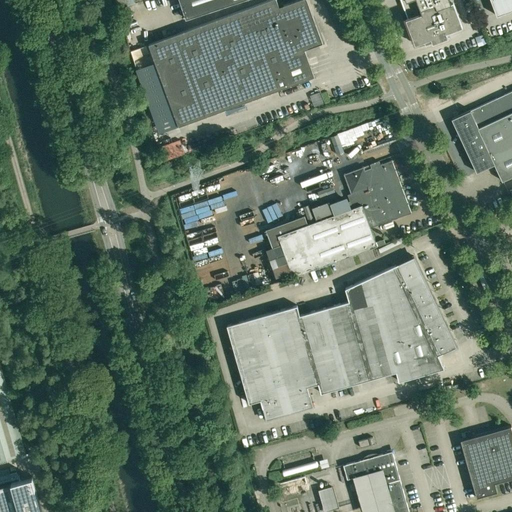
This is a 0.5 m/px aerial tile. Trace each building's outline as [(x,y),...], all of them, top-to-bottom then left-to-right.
[(276,0),(269,0),(149,44),(178,126),(314,76),(304,49),(318,44),(318,46),(325,44),(314,15),(312,15),(306,0),(297,0),(279,7),(276,0)] [(179,0),(186,19),(242,0),(179,0)] [(400,0),(402,2),(409,10),(406,13),(408,19),(406,19),(415,44),(417,43),(424,40),(426,45),(448,37),(446,32),(460,27),(462,27),(453,2),(451,3),(449,0),(400,0)] [(511,0),(491,0),(497,15),(511,9),(511,0)] [(475,37),(478,46),(487,43),(485,37),(481,39),(480,36),(475,37)] [(489,153),(480,134),(509,121),(506,114),(511,111),(511,90),(452,119),(471,159),(479,154),(480,157),(489,153)] [(323,103),(319,92),(310,96),(314,107),(323,103)] [(479,154),(471,159),(477,172),(494,164),(502,181),(511,176),(511,111),(506,114),(509,121),(480,134),(489,153),(480,157),(479,154)] [(353,170),(343,174),(347,183),(347,184),(351,194),(354,193),(357,201),(350,203),(352,208),(362,204),(371,227),(384,222),(388,221),(389,221),(411,213),(408,205),(408,204),(408,203),(407,203),(402,188),(402,187),(402,188),(402,187),(395,170),(396,170),(396,169),(395,170),(395,169),(394,167),(392,160),(377,165),(378,167),(374,169),(374,166),(365,170),(363,166),(354,170),(353,170)] [(300,228),(275,237),(290,277),(377,245),(374,237),(371,227),(362,204),(352,208),(351,208),(347,197),(330,203),(329,201),(312,207),(316,218),(333,212),(334,214),(307,224),(304,215),(297,218),(300,228)] [(266,419),(313,405),(308,386),(318,383),(321,393),(396,371),(399,381),(444,368),(438,355),(456,346),(414,256),(345,288),(349,301),(300,315),(297,305),(227,325),(249,403),(261,400),(266,419)] [(0,359),(0,460),(26,453),(0,359)] [(511,428),(511,425),(492,431),(482,433),(471,437),(462,439),(460,440),(476,496),(476,497),(497,491),(495,483),(511,478),(511,428)] [(373,437),(358,441),(360,447),(375,443),(373,437)] [(347,479),(382,469),(393,511),(409,511),(392,451),(343,465),(347,479)] [(0,511),(42,511),(32,477),(0,485),(0,511)]
